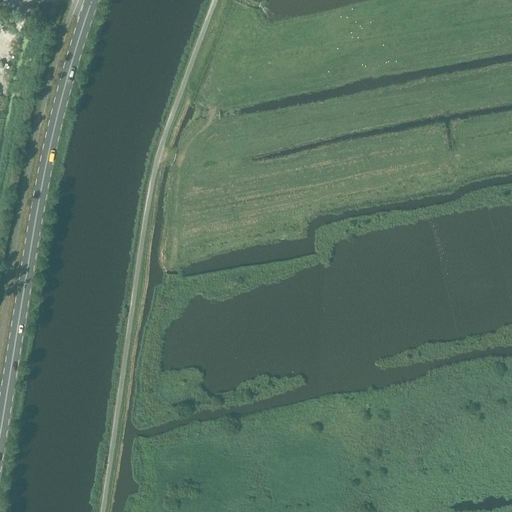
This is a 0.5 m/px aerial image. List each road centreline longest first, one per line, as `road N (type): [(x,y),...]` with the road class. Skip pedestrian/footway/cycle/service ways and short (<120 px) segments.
road 1 (primary): [(0,429),(60,92),(91,0)]
road 2 (track): [(216,100),(178,166),(171,273)]
